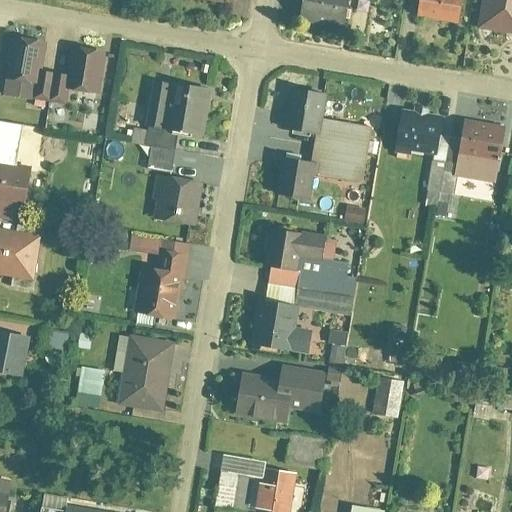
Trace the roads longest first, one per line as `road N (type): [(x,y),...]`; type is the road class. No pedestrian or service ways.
road 1 (residential): [(260,55),(181,511)]
road 2 (residential): [(3,9),(260,55)]
road 3 (residential): [(260,55),(511,95)]
